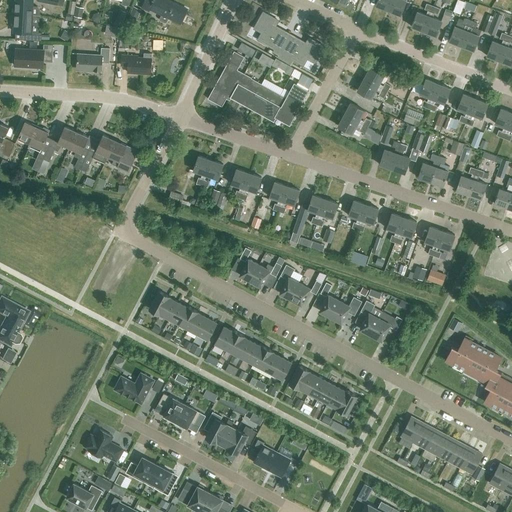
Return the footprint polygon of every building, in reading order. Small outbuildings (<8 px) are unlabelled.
[(14,7),(13,14),(31,15),(40,15),(40,10),(38,6),(32,6),(32,0),(16,0),(16,7),(14,7)] [(187,9),(167,0),(145,0),(141,8),(149,11),(150,9),(161,14),(159,19),(160,21),(164,23),(166,22),(168,18),(181,23),(187,9)] [(354,6),(348,1),(348,0),(331,0),(345,6),(352,10),(354,6)] [(388,10),(392,0),(377,0),(376,5),(388,10)] [(392,0),(388,10),(400,15),(406,0),(392,0)] [(465,1),(463,8),(474,12),(477,5),(465,1)] [(424,31),(433,6),(427,3),(424,9),(428,11),(426,15),(417,11),(411,26),(424,31)] [(82,18),(84,8),(76,6),(74,16),(82,18)] [(433,6),(424,31),(436,36),(439,27),(446,29),(451,17),(450,17),(444,14),(442,21),(433,17),(434,13),(438,14),(440,9),(433,6)] [(120,27),(127,13),(120,9),(113,24),(120,27)] [(273,52),(278,55),(279,55),(285,44),(280,41),(286,31),(274,24),(277,19),(263,11),(254,28),(261,33),(257,40),(274,49),(273,52)] [(488,33),(496,12),(492,11),(490,16),(488,15),(482,30),(488,33)] [(495,35),(503,16),(496,13),(488,33),(495,35)] [(30,32),(31,15),(13,14),(13,21),(15,21),(14,32),(25,33),(25,39),(41,40),(42,32),(30,32)] [(461,46),(471,21),(464,18),(462,24),(466,25),(464,29),(455,26),(449,41),(461,46)] [(471,21),(461,46),(473,50),(479,35),(470,32),(472,28),(475,29),(478,23),(471,21)] [(65,30),(60,38),(67,42),(71,34),(65,30)] [(128,49),(130,31),(121,31),(120,45),(122,45),(122,48),(128,49)] [(499,60),(509,35),(502,33),(500,38),(503,40),(502,44),(492,40),(487,56),(499,60)] [(511,36),(509,35),(499,60),(511,65),(511,62),(511,48),(508,46),(510,42),(511,43),(511,36)] [(291,47),(285,44),(279,55),(278,55),(277,58),(291,65),(294,60),(303,66),(307,59),(315,63),(324,46),(311,38),(308,44),(296,37),(291,47)] [(52,61),(53,45),(44,44),(43,50),(16,49),(15,66),(43,67),(43,61),(52,61)] [(256,49),(251,47),(247,54),(252,56),(256,49)] [(109,63),(110,48),(101,48),(101,56),(78,54),(77,61),(78,61),(78,69),(101,71),(102,63),(109,63)] [(215,87),(208,98),(213,101),(221,106),(222,106),(226,98),(229,99),(244,73),(238,70),(245,57),(235,51),(229,60),(231,61),(220,82),(218,81),(215,87)] [(151,74),(151,58),(152,53),(144,53),(143,58),(138,58),(138,56),(122,55),(121,65),(128,66),(128,72),(151,74)] [(270,58),(266,64),(270,67),(274,60),(270,58)] [(363,79),(387,92),(391,86),(385,83),(383,86),(379,84),(384,75),(370,67),(363,79)] [(244,73),(229,99),(229,100),(231,97),(241,102),(243,104),(252,109),(259,95),(256,93),(261,84),(251,78),(251,77),(244,73)] [(409,90),(413,83),(397,74),(393,81),(409,90)] [(259,95),(252,109),(261,114),(264,115),(273,120),(281,107),(275,104),(283,89),(264,78),(261,84),(256,93),(259,95)] [(384,98),(387,92),(363,79),(357,90),(371,98),(376,90),(380,92),(378,95),(384,98)] [(428,109),(438,84),(426,79),(420,94),(429,97),(427,102),(424,100),(422,106),(428,109)] [(281,107),(273,120),(274,121),(275,117),(290,125),(309,91),(293,82),(289,90),(284,88),(283,89),(275,104),(281,107)] [(438,84),(428,109),(435,111),(437,105),(434,104),(435,100),(444,103),(450,88),(438,84)] [(411,92),(408,99),(415,102),(418,95),(411,92)] [(466,123),(476,98),(463,93),(457,109),(466,112),(465,116),(461,115),(459,121),(466,123)] [(476,98),(466,123),(472,126),(475,120),(471,119),(473,115),(482,118),(488,103),(476,98)] [(402,117),(407,101),(402,99),(396,115),(402,117)] [(350,103),(344,114),(368,127),(371,121),(366,118),(364,121),(360,119),(365,110),(350,103)] [(380,107),(377,115),(386,118),(389,111),(380,107)] [(503,138),(511,115),(511,112),(501,108),(495,123),(504,127),(502,131),(499,130),(497,136),(503,138)] [(442,127),(446,116),(440,113),(435,125),(442,127)] [(364,133),(368,127),(344,114),(338,126),(352,134),(357,125),(361,127),(359,130),(364,133)] [(511,115),(503,138),(510,141),(511,135),(511,134),(509,134),(510,129),(511,129),(511,115)] [(405,116),(403,121),(418,127),(420,122),(405,116)] [(449,130),(454,119),(447,116),(443,128),(449,130)] [(30,143),(37,127),(25,121),(18,137),(29,143),(30,143)] [(376,124),(371,121),(368,127),(373,130),(376,124)] [(4,138),(9,127),(0,123),(0,142),(1,143),(0,146),(0,152),(3,154),(10,140),(4,138)] [(65,126),(55,147),(49,145),(43,158),(41,163),(47,165),(49,161),(55,148),(59,149),(61,144),(69,147),(76,131),(65,126)] [(388,144),(393,128),(386,126),(381,141),(388,144)] [(46,137),(49,132),(37,127),(30,143),(29,143),(28,146),(29,147),(30,146),(40,150),(32,168),(38,171),(41,163),(43,158),(49,145),(52,140),(46,137)] [(419,150),(426,131),(419,128),(418,133),(417,132),(412,147),(419,150)] [(477,148),(484,133),(477,130),(470,146),(477,148)] [(84,147),(88,137),(76,131),(69,147),(76,151),(74,156),(78,158),(75,167),(81,169),(83,164),(83,163),(89,150),(84,147)] [(427,153),(433,135),(426,133),(420,151),(427,153)] [(103,135),(95,152),(89,150),(83,163),(83,164),(81,169),(86,172),(93,158),(105,163),(108,156),(115,140),(103,135)] [(10,140),(3,154),(9,157),(15,143),(10,140)] [(108,156),(114,159),(112,164),(129,171),(135,157),(124,152),(127,145),(115,140),(108,156)] [(460,156),(464,144),(454,140),(450,152),(460,156)] [(392,169),(401,143),(394,141),(392,147),(396,148),(394,152),(385,149),(380,164),(392,169)] [(482,141),(479,147),(485,150),(487,144),(482,141)] [(401,143),(392,169),(405,173),(410,158),(401,154),(402,150),(406,151),(408,146),(401,143)] [(466,163),(470,151),(463,149),(459,161),(466,163)] [(430,182),(439,156),(432,154),(431,160),(434,161),(433,165),(423,162),(418,178),(430,182)] [(202,185),(211,160),(198,155),(193,171),(202,174),(201,178),(199,177),(197,183),(202,185)] [(439,156),(430,182),(443,186),(448,171),(439,168),(440,163),(444,164),(446,159),(439,156)] [(211,160),(202,185),(208,187),(210,181),(207,180),(209,176),(218,179),(223,164),(211,160)] [(504,178),(509,163),(502,160),(497,176),(504,178)] [(469,195),(477,169),(471,167),(469,173),(472,174),(471,178),(461,175),(456,191),(469,195)] [(240,198),(249,173),(236,168),(231,184),(240,187),(239,191),(237,190),(235,196),(240,198)] [(477,169),(469,195),(481,199),(486,184),(477,181),(479,176),(482,177),(484,172),(477,169)] [(249,173),(240,198),(246,200),(248,194),(246,193),(247,189),(256,192),(261,177),(249,173)] [(56,180),(62,183),(65,177),(59,174),(56,180)] [(96,180),(88,177),(85,183),(93,187),(96,180)] [(507,208),(511,193),(511,178),(510,178),(509,180),(507,186),(510,187),(509,191),(500,188),(494,204),(507,208)] [(278,211),(287,186),(275,181),(269,197),(279,200),(277,204),(275,203),(273,209),(278,211)] [(294,205),(300,190),(287,186),(278,211),(284,213),(286,207),(284,206),(285,202),(294,205)] [(214,211),(220,192),(213,189),(207,209),(214,211)] [(181,202),(184,196),(171,191),(169,198),(181,202)] [(222,212),(228,194),(221,192),(215,210),(222,212)] [(317,224),(325,199),(313,194),(308,210),(317,213),(315,217),(313,217),(311,222),(317,224)] [(325,199),(317,224),(322,226),(324,220),(322,220),(323,215),(333,218),(338,203),(325,199)] [(357,230),(366,204),(354,200),(349,215),(358,218),(356,223),(354,222),(352,228),(357,230)] [(357,230),(359,230),(363,232),(365,226),(363,225),(364,221),(373,224),(379,208),(366,204),(357,230)] [(293,232),(300,234),(305,220),(307,213),(301,210),(298,218),(293,232)] [(395,243),(404,217),(392,213),(386,228),(396,231),(394,236),(392,235),(390,241),(395,243)] [(262,220),(255,217),(254,217),(251,226),(258,229),(262,220)] [(404,217),(395,243),(401,245),(403,239),(401,238),(402,234),(411,237),(417,222),(404,217)] [(434,256),(442,230),(430,226),(425,241),(434,245),(432,249),(430,248),(428,254),(434,256)] [(331,243),(335,231),(327,229),(323,240),(331,243)] [(442,230),(434,256),(439,258),(441,252),(439,251),(440,247),(449,250),(455,235),(442,230)] [(377,236),(373,249),(379,250),(383,238),(377,236)] [(409,241),(403,256),(410,258),(415,243),(409,241)] [(502,245),(505,251),(511,247),(509,242),(502,245)] [(245,261),(251,250),(246,247),(240,258),(245,261)] [(353,252),(351,260),(357,262),(360,254),(353,252)] [(251,281),(259,264),(249,259),(240,275),(251,281)] [(276,276),(282,265),(276,262),(270,273),(276,276)] [(259,264),(251,281),(261,286),(270,270),(259,264)] [(291,298),(299,282),(290,277),(295,268),(286,264),(280,275),(286,278),(287,281),(280,293),(285,295),(284,297),(290,300),(290,298),(291,298)] [(420,267),(416,278),(423,280),(427,270),(420,267)] [(442,285),(445,276),(431,271),(427,280),(442,285)] [(316,294),(322,283),(316,280),(310,291),(316,294)] [(299,282),(291,298),(301,304),(310,288),(299,282)] [(326,296),(332,285),(326,282),(320,293),(326,296)] [(159,314),(169,296),(159,291),(149,309),(159,314)] [(330,318),(339,300),(329,295),(320,311),(325,313),(324,315),(330,318)] [(169,318),(178,302),(169,297),(169,296),(159,314),(160,314),(160,313),(169,318)] [(339,300),(330,318),(336,321),(337,320),(341,322),(348,310),(351,309),(356,312),(362,301),(354,296),(349,305),(339,300)] [(19,342),(22,337),(20,334),(17,332),(28,311),(2,297),(0,299),(0,310),(7,315),(2,325),(1,326),(0,326),(0,338),(10,344),(12,341),(15,342),(19,342)] [(402,299),(399,305),(410,310),(413,304),(402,299)] [(371,334),(380,318),(370,313),(375,304),(366,300),(361,311),(366,314),(367,317),(361,329),(365,331),(364,332),(370,335),(370,334),(371,334)] [(179,323),(188,306),(187,307),(178,302),(169,318),(179,323)] [(189,328),(198,311),(188,306),(179,323),(189,328)] [(197,335),(207,317),(198,312),(198,311),(189,328),(198,333),(197,335)] [(380,319),(380,318),(371,334),(382,340),(390,324),(393,318),(383,313),(380,319)] [(396,330),(402,319),(397,316),(391,327),(396,330)] [(207,317),(197,335),(207,341),(217,322),(207,317)] [(450,327),(458,331),(462,323),(454,318),(450,327)] [(155,324),(151,330),(157,333),(161,328),(155,324)] [(224,350),(234,330),(233,331),(224,326),(214,344),(224,350)] [(235,353),(244,335),(234,330),(224,350),(226,348),(235,353)] [(167,332),(164,337),(169,340),(172,335),(167,332)] [(244,358),(253,342),(244,337),(244,336),(244,335),(235,353),(244,358)] [(473,339),(466,335),(464,337),(460,345),(458,349),(452,346),(451,347),(452,347),(450,351),(446,359),(454,363),(464,368),(463,369),(464,369),(464,370),(465,368),(484,378),(481,383),(485,385),(491,389),(489,392),(484,400),(492,405),(492,404),(502,410),(503,410),(502,411),(503,412),(503,411),(504,411),(511,414),(511,378),(501,372),(495,369),(497,365),(502,357),(494,353),(484,348),(483,347),(484,346),(483,346),(483,347),(482,347),(472,342),(472,341),(473,339)] [(186,341),(183,346),(189,350),(192,344),(186,341)] [(254,363),(263,346),(262,345),(262,346),(253,342),(244,358),(254,363)] [(193,345),(190,351),(199,356),(202,350),(193,345)] [(263,368),(272,351),(263,346),(254,363),(263,368)] [(10,362),(15,352),(8,348),(3,358),(10,362)] [(273,373),(281,357),(272,352),(273,351),(272,351),(263,368),(273,373)] [(281,357),(273,373),(283,378),(291,362),(281,357)] [(225,371),(235,376),(239,368),(229,363),(225,371)] [(299,388),(309,370),(299,365),(289,383),(299,388)] [(309,392),(318,376),(309,371),(309,370),(299,388),(300,387),(309,392)] [(178,378),(189,382),(192,374),(181,371),(178,378)] [(241,372),(238,378),(243,380),(246,375),(241,372)] [(141,402),(154,379),(141,373),(136,383),(121,376),(115,388),(141,402)] [(248,379),(256,382),(258,376),(249,373),(248,379)] [(319,397),(327,381),(318,376),(309,392),(319,397)] [(164,382),(157,379),(152,389),(158,392),(164,382)] [(328,402),(337,386),(327,381),(319,397),(328,402)] [(337,408),(347,390),(346,390),(346,391),(337,386),(328,402),(337,407),(337,408)] [(266,393),(273,396),(276,390),(270,387),(266,393)] [(347,390),(337,408),(347,414),(357,396),(347,390)] [(210,399),(215,402),(218,395),(213,392),(210,399)] [(176,421),(185,404),(174,398),(173,398),(164,393),(158,404),(167,409),(165,414),(164,415),(165,415),(164,418),(175,423),(176,421)] [(231,403),(232,401),(221,396),(220,397),(218,402),(229,407),(231,403)] [(297,400),(294,405),(300,408),(302,403),(297,400)] [(195,410),(185,404),(176,421),(175,423),(185,429),(186,426),(186,427),(187,427),(188,426),(190,421),(195,424),(200,426),(206,415),(200,412),(196,410),(197,410),(196,409),(195,410)] [(241,408),(239,412),(244,415),(247,411),(247,410),(242,407),(241,408)] [(314,408),(311,414),(316,418),(320,411),(314,408)] [(212,424),(206,437),(216,442),(217,442),(217,441),(226,423),(220,420),(222,416),(212,411),(207,421),(212,424)] [(327,416),(323,422),(329,425),(332,418),(327,416)] [(407,439),(413,442),(424,422),(423,422),(423,423),(419,421),(419,420),(411,416),(401,436),(402,436),(402,435),(407,438),(407,439)] [(217,442),(227,447),(228,447),(237,429),(231,426),(233,421),(228,419),(226,423),(217,441),(217,442)] [(424,448),(425,448),(435,428),(428,425),(424,423),(424,422),(413,442),(419,445),(420,444),(425,447),(424,448)] [(250,444),(256,431),(246,426),(242,432),(237,429),(228,447),(227,447),(227,448),(238,454),(244,441),(250,444)] [(178,427),(174,431),(180,437),(184,433),(178,427)] [(443,432),(435,428),(425,448),(431,450),(430,451),(436,454),(447,435),(447,434),(446,435),(442,433),(443,432)] [(110,441),(113,436),(100,429),(95,437),(93,437),(91,438),(89,439),(88,440),(88,442),(88,444),(88,446),(90,448),(89,450),(102,457),(103,454),(116,461),(123,448),(110,441)] [(447,435),(436,454),(443,458),(443,457),(448,460),(448,461),(459,441),(451,437),(451,438),(447,435)] [(267,470),(277,451),(264,444),(265,442),(258,439),(255,445),(261,448),(253,462),(265,468),(265,469),(267,470)] [(466,445),(459,441),(448,461),(449,460),(454,463),(454,464),(460,467),(470,447),(466,445)] [(471,447),(470,447),(460,467),(466,470),(466,469),(472,472),(471,473),(472,473),(482,453),(475,449),(474,450),(470,448),(471,447)] [(277,451),(267,470),(269,472),(269,470),(281,477),(288,463),(295,466),(298,460),(291,456),(290,458),(277,451)] [(416,453),(410,464),(415,466),(421,456),(416,453)] [(147,484),(157,464),(143,456),(138,465),(131,461),(125,472),(147,484)] [(495,486),(502,489),(511,469),(511,470),(507,467),(508,467),(500,463),(490,483),(490,482),(496,485),(495,486)] [(107,477),(114,480),(121,468),(114,464),(107,477)] [(157,464),(147,484),(168,495),(174,484),(167,480),(172,472),(157,464)] [(479,480),(484,470),(478,466),(472,477),(479,480)] [(511,469),(502,489),(508,492),(508,491),(511,493),(511,469)] [(114,481),(120,484),(125,475),(119,472),(114,481)] [(106,479),(102,486),(109,490),(113,483),(106,479)] [(91,498),(97,501),(103,490),(92,484),(88,491),(74,483),(67,496),(86,507),(91,498)] [(368,495),(372,487),(365,483),(361,491),(368,495)] [(114,484),(111,490),(117,492),(119,487),(114,484)] [(200,511),(210,492),(205,489),(204,486),(199,484),(194,493),(184,487),(177,499),(200,511)] [(210,492),(200,511),(199,511),(229,511),(219,506),(224,497),(219,494),(216,495),(210,492)] [(131,511),(134,509),(120,502),(121,500),(115,496),(111,502),(118,506),(114,511),(131,511)] [(158,505),(166,509),(170,503),(162,499),(158,505)]
